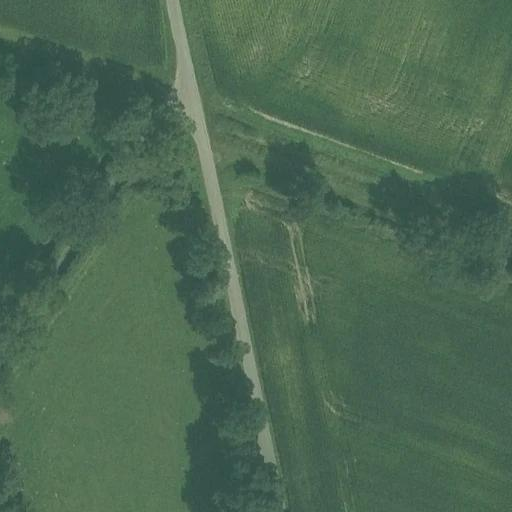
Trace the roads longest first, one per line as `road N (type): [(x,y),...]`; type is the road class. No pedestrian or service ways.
road 1 (unclassified): [(282,511),(177,0)]
road 2 (track): [(208,149),(511,259)]
